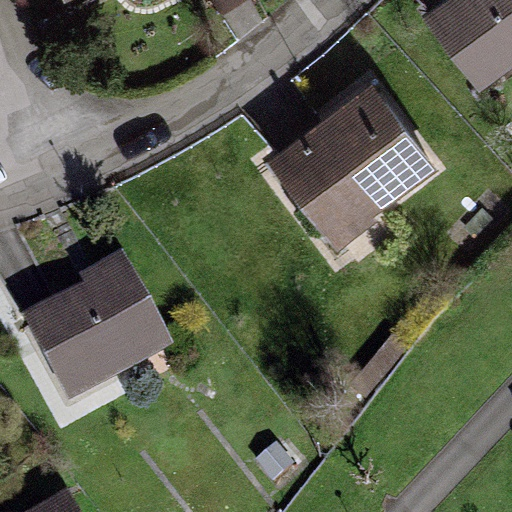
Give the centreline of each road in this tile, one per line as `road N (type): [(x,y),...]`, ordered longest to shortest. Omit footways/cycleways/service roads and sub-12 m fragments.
road 1 (residential): [(72,153),(235,81),(317,0)]
road 2 (residential): [(409,511),(511,398)]
road 3 (residential): [(72,153),(0,20)]
